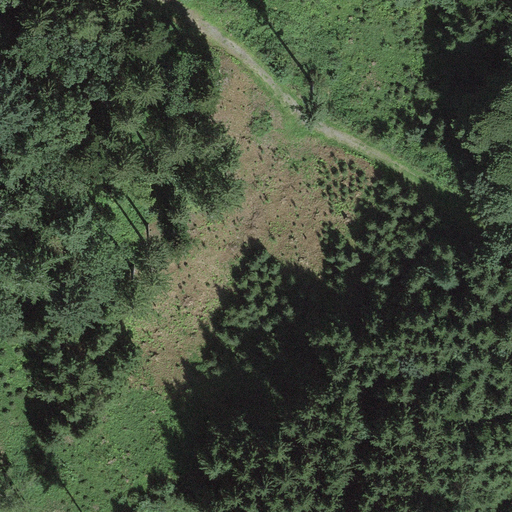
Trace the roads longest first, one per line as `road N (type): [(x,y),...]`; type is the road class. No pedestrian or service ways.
road 1 (track): [(511,232),(501,215),(172,0)]
road 2 (track): [(196,18),(420,51),(511,81)]
